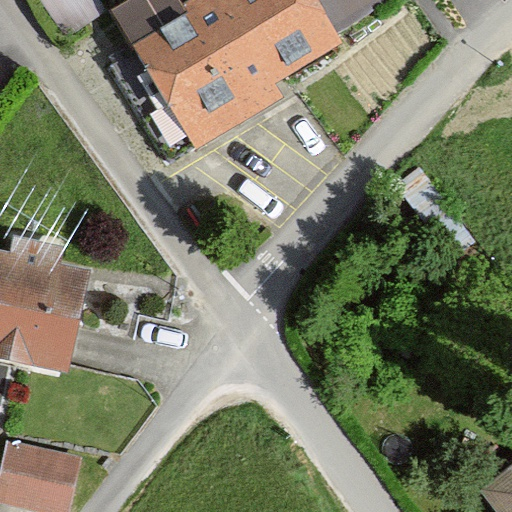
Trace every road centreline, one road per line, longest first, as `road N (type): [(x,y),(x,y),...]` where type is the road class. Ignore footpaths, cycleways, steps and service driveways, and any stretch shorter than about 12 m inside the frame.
road 1 (residential): [(226,319),(511,16)]
road 2 (residential): [(0,2),(226,319)]
road 3 (residential): [(226,319),(371,511)]
